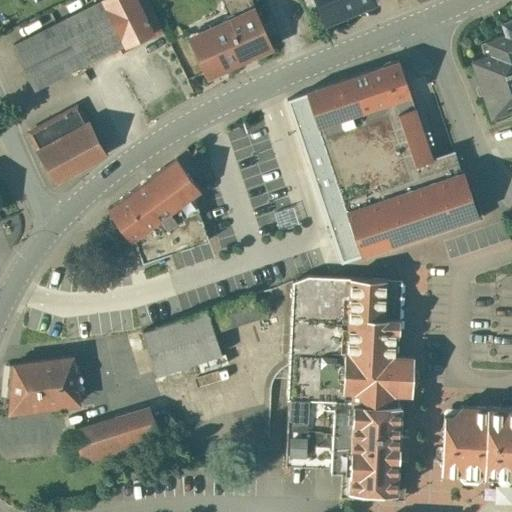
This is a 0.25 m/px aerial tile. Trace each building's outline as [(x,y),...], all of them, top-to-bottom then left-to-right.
[(105,0),(100,0),(57,22),(58,22),(13,45),(34,88),(126,42),(105,0)] [(147,0),(105,0),(126,42),(160,25),(147,0)] [(225,0),(233,17),(252,8),(248,0),(225,0)] [(373,0),(314,0),(324,22),(374,1),(373,0)] [(233,17),(189,37),(206,75),(270,45),(253,8),(252,8),(233,17)] [(505,33),(511,40),(511,18),(502,22),(505,33)] [(511,40),(505,33),(486,40),(490,53),(471,59),(490,114),(511,106),(511,40)] [(318,126),(410,94),(399,59),(305,91),(318,126)] [(76,105),(29,131),(38,148),(36,149),(54,182),(104,154),(87,121),(85,122),(76,105)] [(164,165),(106,208),(130,240),(133,238),(192,194),(184,170),(182,170),(165,167),(164,165)] [(460,173),(439,180),(453,223),(429,231),(431,234),(483,217),(473,186),(469,188),(463,170),(460,171),(460,173)] [(401,191),(345,209),(361,254),(429,231),(453,223),(439,180),(439,178),(419,184),(401,191)] [(192,194),(133,238),(141,262),(208,240),(192,194)] [(392,278),(307,274),(291,280),(285,398),(287,398),(287,397),(394,402),(394,391),(401,392),(403,354),(393,353),(394,329),(398,329),(399,318),(390,317),(392,278)] [(207,307),(142,330),(156,374),(219,353),(210,324),(256,309),(251,293),(207,307)] [(71,355),(13,363),(8,411),(77,401),(71,355)] [(394,402),(287,397),(287,398),(286,430),(298,431),(297,454),(348,456),(347,479),(361,480),(360,489),(395,490),(397,456),(398,432),(399,403),(394,402)] [(511,426),(471,425),(472,405),(460,405),(457,407),(457,414),(442,413),(440,471),(444,471),(447,474),(454,474),(457,472),(485,473),(485,470),(494,470),(494,474),(497,477),(505,478),(509,474),(511,474),(511,426)] [(151,414),(89,433),(88,432),(61,440),(66,465),(158,436),(151,414)] [(298,431),(286,430),(285,453),(297,454),(298,431)] [(406,433),(398,432),(397,456),(405,457),(406,433)]
